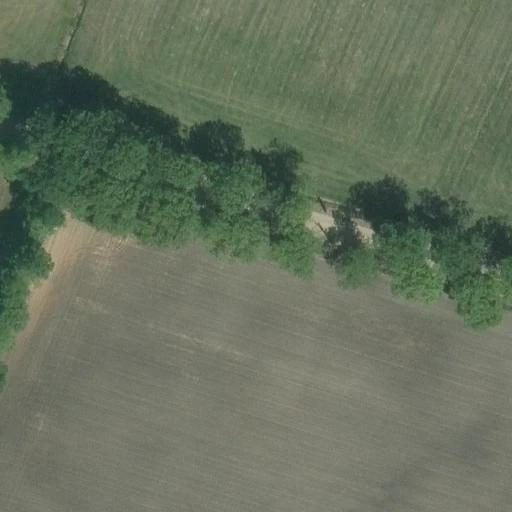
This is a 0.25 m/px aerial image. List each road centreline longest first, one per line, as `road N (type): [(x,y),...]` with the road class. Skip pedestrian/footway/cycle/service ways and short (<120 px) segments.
road 1 (unclassified): [(511,284),(0,127)]
road 2 (track): [(0,277),(51,143)]
